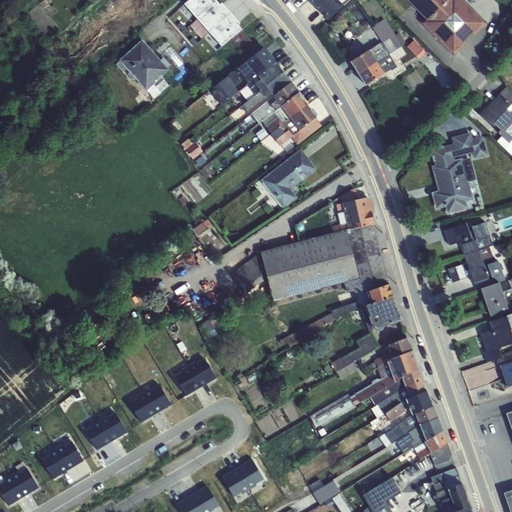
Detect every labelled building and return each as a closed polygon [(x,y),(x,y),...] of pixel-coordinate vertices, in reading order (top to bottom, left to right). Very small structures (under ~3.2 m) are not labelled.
[(306,0),(305,1),(318,17),(330,6),(328,4),(324,0),(306,0)] [(424,22),(454,52),(483,23),(460,0),(407,0),(427,20),(424,22)] [(369,50),(377,62),(401,47),(400,46),(405,42),(399,32),(395,35),(384,19),(372,27),(382,42),(381,43),(380,42),(369,50)] [(454,52),(424,22),(421,23),(453,56),(454,52)] [(231,38),(249,60),(260,52),(242,29),(231,38)] [(407,46),(419,59),(426,52),(414,40),(407,46)] [(136,78),(146,90),(168,70),(160,60),(142,41),(120,60),(120,61),(136,78)] [(401,47),(377,62),(384,74),(396,66),(393,63),(406,55),(401,47)] [(259,76),(276,62),(265,48),(260,52),(249,60),(247,61),(259,76)] [(351,61),(358,73),(377,62),(369,50),(351,61)] [(172,66),(163,58),(160,60),(168,70),(172,66)] [(132,79),(135,79),(136,78),(120,61),(116,65),(127,76),(128,75),(132,79)] [(259,76),(247,61),(190,106),(190,107),(186,110),(192,117),(216,98),(221,106),(239,92),(247,86),(247,85),(259,76)] [(266,86),(284,73),(276,62),(259,76),(266,86)] [(377,62),(358,73),(366,85),(384,74),(377,62)] [(274,96),(291,83),(284,73),(266,86),(271,93),(274,96)] [(247,85),(247,86),(240,91),(248,101),(266,86),(259,76),(247,85)] [(281,106),(298,93),(299,92),(291,83),(274,96),(281,106)] [(62,86),(54,92),(58,97),(29,122),(43,139),(81,106),(67,90),(66,91),(62,86)] [(266,86),(248,101),(243,104),(248,110),(271,93),(266,86)] [(291,118),(307,105),(298,93),(281,106),(291,118)] [(499,94),(479,114),(501,136),(509,143),(511,140),(511,114),(506,109),(510,105),(499,94)] [(281,106),(274,96),(252,114),(260,123),(262,121),(276,110),(281,106)] [(291,118),(300,129),(314,118),(316,117),(307,105),(291,118)] [(291,118),(281,106),(276,110),(262,121),(266,126),(266,127),(279,118),(283,123),(291,118)] [(300,129),(291,118),(283,123),(279,118),(266,127),(280,146),(292,137),(298,144),(321,126),(314,118),(300,129)] [(431,149),(435,166),(455,161),(454,158),(474,152),(475,158),(488,155),(483,136),(474,139),(472,132),(452,137),(453,143),(431,149)] [(185,150),(191,144),(192,144),(185,135),(178,140),(184,148),(184,149),(185,150)] [(505,147),(509,143),(501,136),(497,140),(505,147)] [(191,144),(185,150),(192,158),(198,153),(191,144)] [(290,189),(316,169),(301,150),(262,180),(264,182),(282,206),(283,208),(297,197),(290,189)] [(432,193),(436,209),(446,206),(466,201),(473,199),(468,180),(474,178),(469,160),(463,161),(462,159),(455,161),(435,166),(433,167),(439,191),(432,193)] [(279,208),(282,206),(264,182),(261,185),(279,208)] [(341,192),(342,202),(358,199),(355,188),(350,189),(341,192)] [(178,199),(182,204),(187,200),(183,195),(178,199)] [(342,204),(348,230),(374,224),(371,213),(373,212),(370,197),(358,199),(342,202),(342,204)] [(446,206),(448,213),(468,208),(466,201),(446,206)] [(347,230),(348,230),(342,204),(336,205),(338,214),(340,225),(332,227),(333,228),(323,231),(324,236),(347,230)] [(193,229),(197,235),(207,229),(206,228),(212,224),(208,219),(193,229)] [(460,242),(464,254),(478,250),(489,246),(493,245),(485,222),(472,227),(473,230),(469,232),(466,223),(444,230),(450,245),(460,242)] [(360,279),(364,291),(367,292),(389,284),(374,224),(348,230),(347,230),(360,279)] [(231,274),(246,293),(268,278),(274,300),(344,283),(347,292),(354,290),(355,293),(364,291),(360,279),(347,230),(324,236),(261,252),(231,274)] [(489,246),(478,250),(487,274),(490,273),(494,284),(499,283),(506,281),(499,261),(495,262),(489,246)] [(478,250),(464,254),(469,269),(471,275),(474,284),(489,278),(487,274),(478,250)] [(460,279),(467,277),(471,275),(469,269),(464,271),(462,265),(456,267),(460,279)] [(481,289),(492,318),(509,312),(499,283),(494,284),(481,289)] [(389,284),(367,292),(371,304),(367,306),(375,328),(378,330),(382,328),(383,326),(398,320),(401,320),(393,297),(389,284)] [(364,291),(355,293),(358,301),(348,304),(339,309),(286,337),(288,342),(290,346),(345,313),(351,311),(361,308),(369,330),(375,328),(367,306),(371,304),(367,292),(364,291)] [(484,352),(487,362),(502,357),(499,348),(511,343),(511,332),(511,330),(511,329),(511,313),(490,322),(492,329),(481,333),(487,351),(484,352)] [(211,337),(218,333),(209,318),(202,323),(211,337)] [(357,370),(353,362),(378,346),(370,333),(357,341),(361,347),(342,358),(342,357),(331,363),(341,380),(357,370)] [(391,350),(393,357),(412,350),(407,337),(389,344),(391,350)] [(387,361),(393,357),(391,350),(375,360),(375,361),(368,365),(372,371),(377,367),(387,361)] [(412,350),(393,357),(387,361),(395,381),(402,377),(419,369),(412,350)] [(217,377),(205,358),(196,363),(195,361),(187,366),(200,387),(217,377)] [(395,381),(387,361),(377,367),(381,379),(355,394),(357,396),(351,399),(348,394),(310,416),(316,427),(360,402),(395,381)] [(511,361),(500,366),(508,387),(511,385),(511,361)] [(181,372),(172,378),(184,397),(200,387),(187,366),(180,370),(181,372)] [(404,381),(406,386),(422,379),(419,369),(402,377),(404,381)] [(422,379),(406,386),(410,396),(426,390),(422,379)] [(396,393),(406,386),(404,381),(402,382),(398,385),(397,383),(392,387),(396,393)] [(173,404),(161,384),(153,389),(151,387),(144,392),(157,413),(173,404)] [(406,398),(410,396),(406,386),(396,393),(386,400),(388,404),(398,397),(400,402),(406,398)] [(410,396),(406,398),(412,414),(415,413),(433,405),(426,390),(410,396)] [(137,399),(129,404),(141,423),(157,413),(144,392),(136,396),(137,399)] [(412,414),(406,398),(400,402),(385,413),(372,421),(374,424),(388,416),(391,421),(391,420),(395,426),(406,418),(412,414)] [(415,413),(420,424),(437,416),(433,405),(415,413)] [(129,431),(117,412),(108,417),(107,415),(99,419),(112,441),(129,431)] [(415,413),(412,414),(406,418),(395,426),(379,437),(382,440),(386,447),(408,432),(420,424),(415,413)] [(437,416),(420,424),(426,440),(442,430),(437,416)] [(93,426),(84,431),(96,451),(112,441),(99,419),(92,424),(93,426)] [(420,424),(408,432),(412,440),(409,441),(413,447),(424,441),(426,440),(420,424)] [(426,440),(424,441),(431,452),(447,442),(442,430),(426,440)] [(86,460),(74,441),(65,446),(64,444),(56,448),(69,470),(86,460)] [(424,441),(413,447),(421,459),(430,453),(435,465),(449,460),(452,454),(447,442),(431,452),(424,441)] [(50,455),(41,460),(53,480),(69,470),(56,448),(49,453),(50,455)] [(404,453),(401,449),(395,453),(398,457),(404,453)] [(255,485),(263,480),(251,460),(235,470),(249,492),(256,487),(255,485)] [(40,487),(29,467),(20,473),(19,471),(11,475),(24,497),(40,487)] [(452,499),(465,492),(457,467),(431,477),(437,493),(436,495),(438,499),(440,502),(442,501),(443,504),(445,504),(447,507),(454,504),(452,499)] [(219,480),(231,500),(240,494),(241,496),(249,492),(235,470),(219,480)] [(395,474),(363,494),(370,506),(370,507),(372,511),(392,511),(384,499),(408,484),(400,472),(395,474)] [(5,482),(0,484),(0,493),(8,507),(24,497),(11,475),(3,480),(5,482)] [(210,511),(219,506),(207,487),(191,497),(200,511),(210,511)] [(454,504),(447,507),(448,511),(470,511),(472,510),(465,492),(452,499),(454,504)] [(341,511),(349,511),(351,511),(339,494),(332,498),(341,511)] [(175,506),(177,511),(200,511),(191,497),(175,506)] [(334,503),(331,498),(324,502),(328,507),(334,503)]
